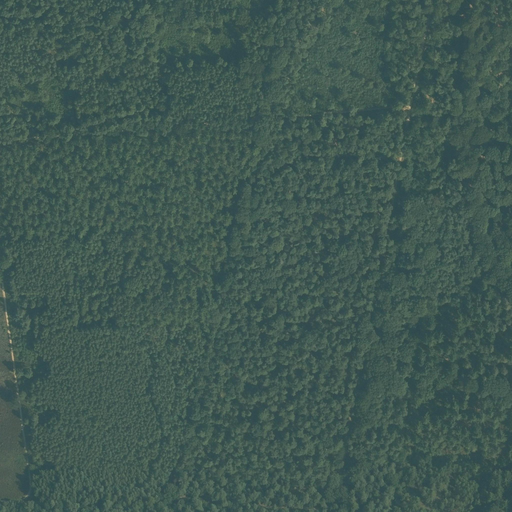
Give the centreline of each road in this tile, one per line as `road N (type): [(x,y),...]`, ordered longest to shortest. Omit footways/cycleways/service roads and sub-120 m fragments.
road 1 (track): [(433,0),(362,348)]
road 2 (track): [(40,138),(264,119)]
road 3 (track): [(362,348),(331,511)]
road 4 (track): [(264,119),(398,107)]
